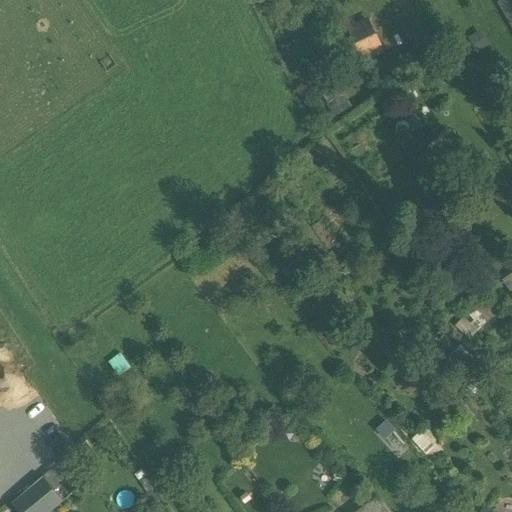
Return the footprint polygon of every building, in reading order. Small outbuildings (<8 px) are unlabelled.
[(511,0),(493,0),(494,0),(511,30),(511,0)] [(348,40),(369,30),(364,20),(343,29),(348,40)] [(348,42),(356,60),(380,49),(371,31),(348,42)] [(40,479),(13,503),(20,511),(46,511),(59,502),(40,479)] [(388,511),(377,498),(358,511),(388,511)]
